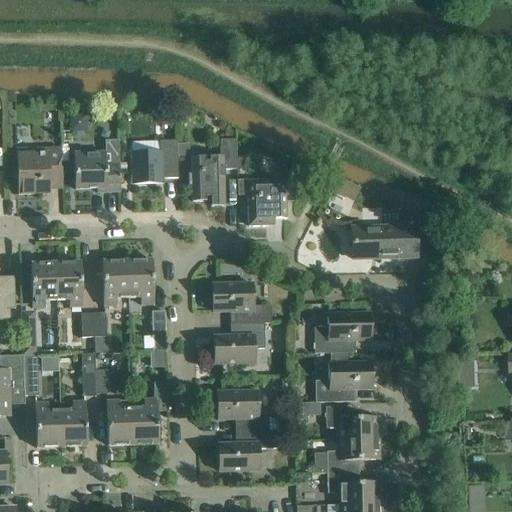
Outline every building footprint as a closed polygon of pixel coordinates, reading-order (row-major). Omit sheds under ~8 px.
[(176,112),(164,113),(164,127),(176,126),(176,112)] [(131,154),(131,165),(132,185),(156,184),(156,180),(178,179),(177,142),(159,142),(160,153),(131,154)] [(187,189),(192,192),(192,203),(210,203),(211,208),(224,208),(223,171),(237,171),(236,142),(219,142),(219,158),(191,159),(191,170),(187,175),(187,189)] [(16,156),(17,176),(17,196),(50,195),(50,190),(62,190),(61,149),(32,150),(32,155),(16,156)] [(74,155),(74,171),(75,191),(105,190),(105,193),(120,193),(119,164),(106,165),(105,154),(74,155)] [(311,175),(303,171),(295,186),(303,190),(311,175)] [(247,196),(248,208),(248,228),(268,228),(267,220),(287,220),(286,185),(275,185),(275,181),(250,182),(250,196),(247,196)] [(352,228),(352,241),(353,261),(417,259),(416,227),(352,228)] [(126,262),(127,299),(141,299),(141,306),(154,306),(152,261),(126,262)] [(127,299),(126,262),(102,263),(103,308),(116,307),(116,300),(127,299)] [(56,301),(54,264),(31,265),(32,310),(43,310),(43,302),(56,301)] [(81,264),(54,264),(56,301),(68,301),(68,308),(82,308),(81,264)] [(0,321),(10,321),(10,310),(15,310),(14,278),(0,278),(0,321)] [(236,326),(264,325),(271,325),(271,307),(252,307),(252,285),(212,286),(213,314),(236,313),(236,326)] [(165,337),(165,321),(165,313),(152,313),(152,338),(165,337)] [(92,339),(92,315),(80,315),(80,339),(92,339)] [(104,315),(92,315),(92,339),(104,338),(104,315)] [(315,355),(328,355),(331,355),(347,354),(348,354),(348,342),(370,342),(370,315),(327,316),(328,329),(314,329),(315,355)] [(264,325),(236,326),(236,337),(213,338),(214,366),(254,365),(254,351),(265,350),(264,325)] [(23,357),(35,357),(35,333),(22,334),(23,357)] [(347,354),(331,355),(331,365),(347,364),(347,354)] [(25,397),(23,357),(0,357),(0,417),(9,417),(8,406),(25,406),(25,397)] [(37,357),(35,357),(23,357),(25,397),(38,397),(38,377),(37,357)] [(472,357),(456,358),(457,370),(473,369),(472,357)] [(319,404),(329,404),(349,403),(349,391),(372,391),(371,364),(347,364),(331,365),(328,365),(328,382),(314,382),(315,404),(319,404)] [(94,396),(93,372),(93,366),(80,367),(81,399),(94,398),(94,396)] [(105,372),(93,372),(94,396),(106,395),(105,372)] [(130,409),(133,446),(158,446),(157,413),(168,413),(167,384),(152,384),(153,401),(142,401),(142,409),(130,409)] [(241,433),(269,432),(269,420),(258,420),(257,393),(217,394),(218,422),(241,421),(241,433)] [(133,446),(130,409),(118,409),(118,402),(106,402),(108,447),(133,446)] [(59,412),(61,449),(87,448),(85,403),(72,404),(72,411),(59,412)] [(61,449),(59,412),(48,412),(48,404),(35,405),(36,450),(61,449)] [(315,404),(307,404),(308,416),(320,416),(319,404),(315,404)] [(336,441),(379,440),(379,439),(385,436),(384,423),(378,421),(378,419),(351,420),(351,408),(324,409),(325,430),(335,429),(336,441)] [(276,432),(269,432),(241,433),(241,445),(218,446),(219,474),(259,473),(258,451),(277,450),(276,432)] [(379,440),(336,441),(336,453),(325,453),(326,474),(352,473),(352,462),(379,461),(379,440)] [(353,485),(352,473),(326,474),(326,494),(337,494),(337,506),(386,505),(386,488),(380,485),(380,484),(353,485)] [(469,483),(470,495),(479,494),(479,483),(469,483)]
